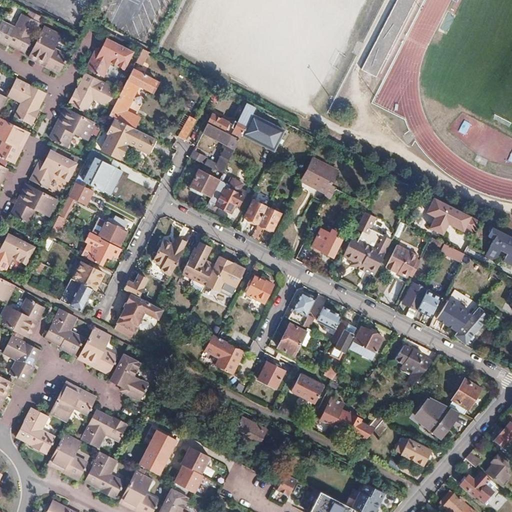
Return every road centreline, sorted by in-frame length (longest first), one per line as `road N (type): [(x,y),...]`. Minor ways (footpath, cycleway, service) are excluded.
road 1 (residential): [(511,382),(294,272)]
road 2 (residential): [(405,511),(511,389)]
road 3 (residential): [(0,435),(54,368),(115,402)]
road 4 (residential): [(294,272),(156,206)]
road 5 (residential): [(0,209),(58,89)]
